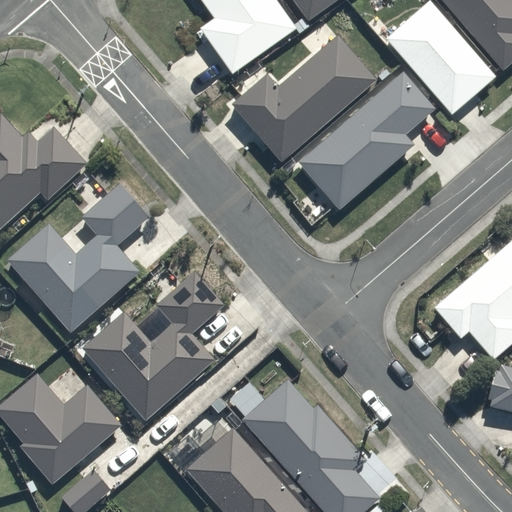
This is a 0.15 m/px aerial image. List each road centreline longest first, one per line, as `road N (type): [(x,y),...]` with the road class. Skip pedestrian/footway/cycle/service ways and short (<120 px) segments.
road 1 (residential): [(333,318),(54,0)]
road 2 (residential): [(508,511),(333,318)]
road 3 (residential): [(511,164),(333,318)]
